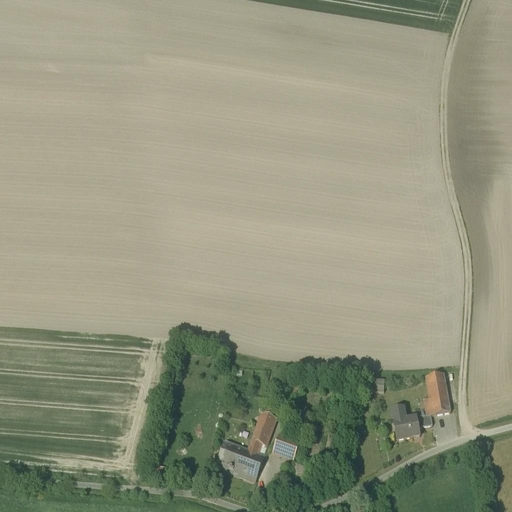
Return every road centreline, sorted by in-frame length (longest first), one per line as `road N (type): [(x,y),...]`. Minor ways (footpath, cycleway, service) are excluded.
road 1 (track): [(465,439),(469,279),(446,165),(444,88),(467,0)]
road 2 (unclassified): [(246,511),(196,496),(0,477)]
road 3 (unclassified): [(511,425),(416,459),(308,511)]
